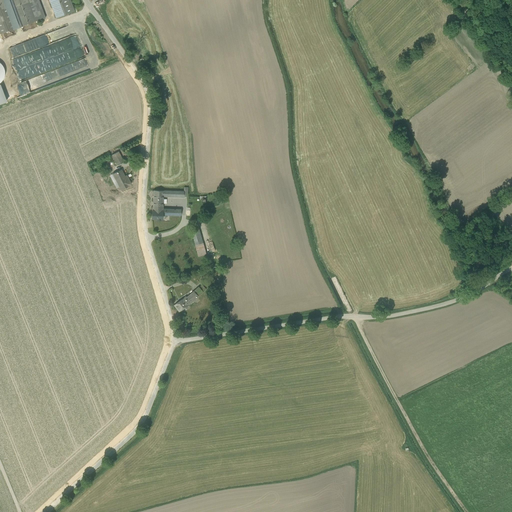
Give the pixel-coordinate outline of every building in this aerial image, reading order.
[(0,0),(0,32),(0,34),(20,27),(10,0),(0,0)] [(11,0),(21,27),(45,18),(38,0),(11,0)] [(48,0),(56,18),(74,11),(70,0),(48,0)] [(12,46),(42,46),(50,43),(47,35),(46,35),(37,39),(33,39),(25,42),(26,42),(21,44),(18,44),(12,46)] [(35,48),(35,46),(10,48),(10,56),(21,55),(21,51),(29,51),(29,49),(35,48)] [(35,56),(36,59),(64,50),(64,46),(47,46),(42,48),(44,48),(29,52),(32,52),(32,56),(35,56)] [(123,162),(118,151),(111,155),(117,165),(123,162)] [(126,179),(121,170),(113,174),(121,190),(129,185),(131,184),(128,178),(126,179)] [(163,191),(153,190),(153,211),(163,211),(163,209),(163,196),(163,191)] [(163,211),(153,211),(152,211),(152,219),(157,219),(157,220),(161,220),(161,219),(162,219),(162,214),(163,214),(162,213),(163,211)] [(197,229),(192,230),(195,245),(201,244),(197,229)] [(199,287),(187,298),(191,303),(203,292),(199,287)] [(187,298),(186,299),(184,298),(174,305),(180,312),(187,306),(191,303),(187,298)]
